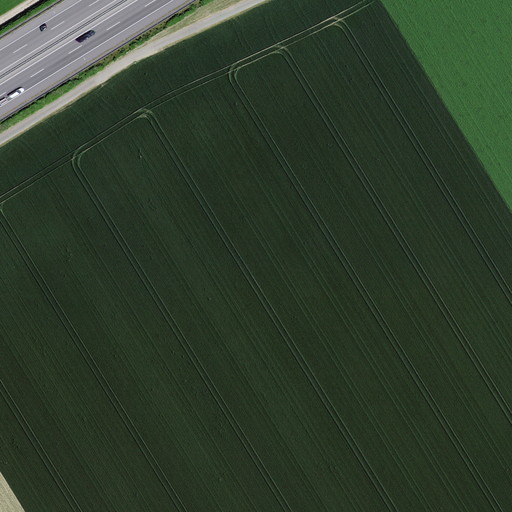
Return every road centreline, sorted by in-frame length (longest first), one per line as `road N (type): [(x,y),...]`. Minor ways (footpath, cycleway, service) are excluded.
road 1 (track): [(255,0),(136,56),(0,139)]
road 2 (motorway): [(0,95),(155,0)]
